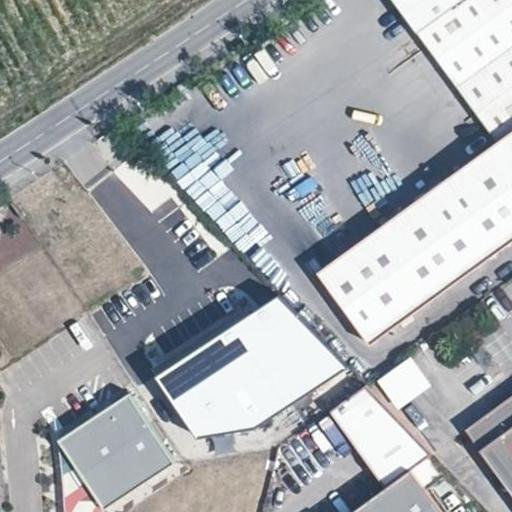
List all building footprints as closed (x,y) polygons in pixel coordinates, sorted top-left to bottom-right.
[(511,0),(396,0),(503,146),(323,277),(375,348),(511,248),(511,0)] [(42,180),(17,196),(31,218),(56,202),(42,180)] [(150,380),(203,463),(325,390),(267,298),(150,380)] [(398,404),(408,397),(393,375),(383,381),(398,404)] [(177,462),(131,392),(60,439),(105,509),(177,462)] [(348,406),(363,433),(386,420),(371,393),(348,406)] [(511,395),(466,429),(511,491),(511,395)] [(443,511),(412,469),(352,511),(443,511)]
